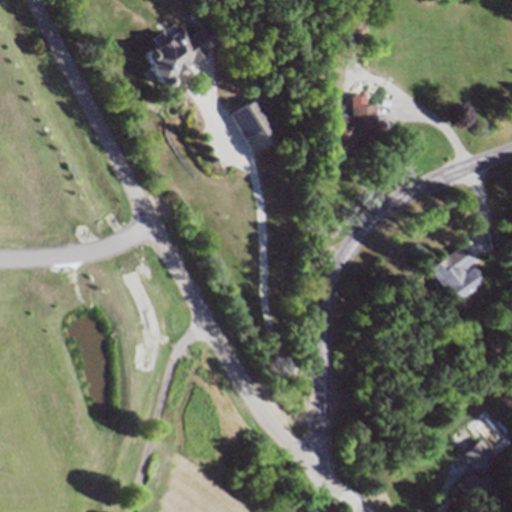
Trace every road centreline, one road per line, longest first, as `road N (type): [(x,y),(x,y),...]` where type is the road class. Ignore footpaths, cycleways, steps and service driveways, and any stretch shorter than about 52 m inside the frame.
road 1 (residential): [(338,492),(286,443),(239,377),(33,0)]
road 2 (residential): [(317,473),(323,324),(333,275),(390,206),(511,151)]
road 3 (residential): [(0,255),(108,247),(156,226)]
